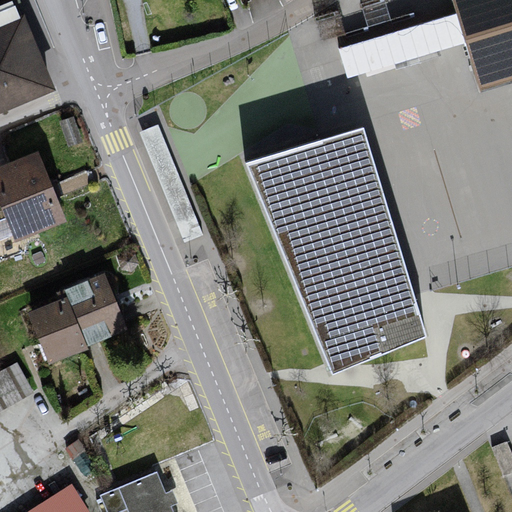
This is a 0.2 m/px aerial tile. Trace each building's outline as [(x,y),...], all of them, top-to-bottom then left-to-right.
[(0,0),(0,121),(64,94),(23,0),(0,0)] [(511,0),(453,0),(481,92),(511,83),(511,0)] [(361,130),(248,162),(333,375),(426,336),(361,130)] [(42,156),(0,169),(0,193),(19,243),(68,225),(42,156)] [(60,305),(30,317),(50,368),(88,356),(87,350),(128,331),(104,277),(56,298),(60,305)] [(0,402),(33,391),(21,359),(0,366),(0,402)] [(158,479),(100,500),(103,511),(171,511),(170,509),(177,508),(172,495),(165,497),(158,479)] [(86,511),(72,489),(36,511),(86,511)]
